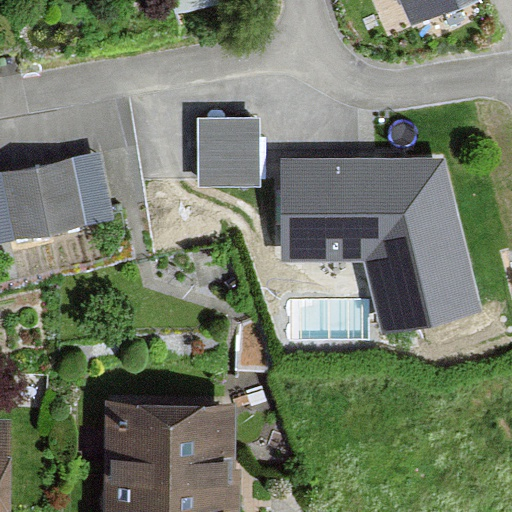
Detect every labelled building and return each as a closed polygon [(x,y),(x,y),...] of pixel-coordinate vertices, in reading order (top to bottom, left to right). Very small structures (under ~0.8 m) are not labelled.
[(402,0),(413,22),(461,0),(402,0)] [(200,107),(198,179),(261,180),(263,109),(200,107)] [(105,223),(92,153),(0,170),(13,240),(105,223)] [(442,160),(288,159),(286,258),(372,257),(398,327),(481,300),(442,160)] [(104,497),(232,498),(232,401),(104,401),(104,497)] [(0,411),(0,511),(8,511),(9,412),(0,411)] [(231,511),(232,498),(104,497),(104,511),(231,511)]
